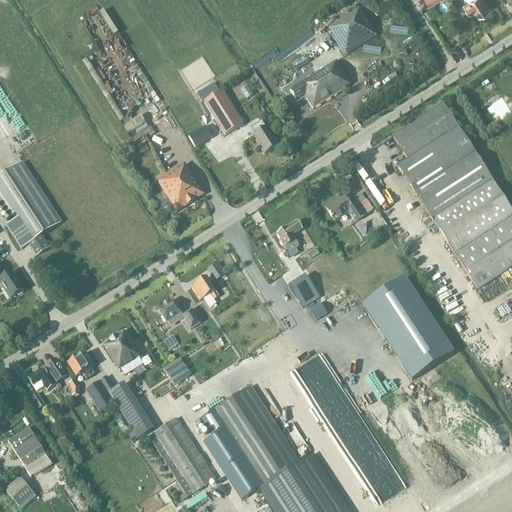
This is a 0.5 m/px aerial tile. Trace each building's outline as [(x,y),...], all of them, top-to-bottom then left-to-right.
[(467,0),(468,2),(464,4),(470,15),(475,12),(478,17),(489,10),(482,0),(467,0)] [(344,57),(376,37),(359,9),(328,28),(333,36),(331,37),(344,57)] [(292,30),(296,36),(304,31),(301,25),(292,30)] [(343,90),(350,85),(336,62),(322,71),(320,67),(315,70),(317,74),(289,91),(297,103),(304,98),(312,110),(344,91),(343,90)] [(243,88),(238,91),(244,100),(249,97),(243,88)] [(221,92),(203,103),(225,137),(243,126),(221,92)] [(489,108),(495,119),(501,115),(504,121),(511,116),(511,110),(504,98),(494,104),(494,105),(489,108)] [(511,268),(511,212),(444,107),(393,139),(407,161),(397,168),(476,291),(511,268)] [(142,118),(124,127),(130,136),(147,127),(142,118)] [(278,147),(266,128),(265,129),(261,123),(249,131),(253,137),(251,138),(264,157),(278,147)] [(204,128),(188,136),(196,149),(211,139),(204,128)] [(131,155),(126,158),(129,163),(134,160),(131,155)] [(22,163),(0,177),(0,205),(11,223),(6,226),(22,249),(28,245),(36,257),(49,249),(41,237),(62,223),(53,210),(22,163)] [(176,213),(203,196),(185,167),(179,171),(178,170),(157,183),(176,213)] [(222,174),(215,180),(220,187),(228,182),(222,174)] [(354,199),(347,203),(344,199),(335,205),(333,204),(325,209),(334,223),(348,213),(355,224),(364,217),(373,210),(367,200),(359,206),(354,199)] [(425,214),(421,216),(427,227),(431,224),(425,214)] [(293,256),(291,253),(300,247),(293,236),(302,231),(297,222),(285,230),(284,230),(280,232),(280,233),(277,235),(280,241),(279,241),(284,249),(285,251),(284,252),(288,259),(293,256)] [(385,228),(379,233),(382,238),(389,233),(385,228)] [(215,283),(225,276),(218,264),(207,270),(215,283)] [(0,269),(0,283),(6,292),(7,292),(11,298),(23,290),(18,283),(17,283),(11,273),(4,277),(1,272),(0,269)] [(305,276),(288,287),(302,309),(319,299),(305,276)] [(214,301),(218,298),(214,292),(215,292),(206,278),(191,289),(200,302),(210,295),(214,301)] [(404,279),(363,306),(412,382),(454,354),(404,279)] [(182,315),(173,300),(157,310),(168,326),(170,325),(169,323),(182,315)] [(501,314),(508,308),(502,300),(495,306),(501,314)] [(327,315),(320,304),(309,311),(316,322),(327,315)] [(200,324),(191,311),(181,317),(190,331),(200,324)] [(125,376),(132,371),(129,367),(139,360),(138,359),(141,357),(124,332),(100,347),(113,367),(115,366),(119,373),(122,372),(125,376)] [(214,336),(203,344),(208,351),(219,343),(214,336)] [(164,343),(169,350),(178,344),(173,337),(164,343)] [(89,370),(93,367),(85,354),(67,365),(76,379),(82,375),(86,380),(93,376),(89,370)] [(180,360),(163,371),(174,387),(191,376),(180,360)] [(56,361),(44,369),(50,378),(57,390),(61,388),(58,383),(67,377),(62,370),(56,361)] [(36,392),(44,387),(47,392),(55,386),(49,377),(48,377),(43,369),(27,379),(36,392)] [(100,414),(115,405),(108,394),(114,390),(106,378),(86,392),(100,414)] [(78,387),(74,381),(69,385),(72,390),(78,387)] [(124,384),(108,394),(115,405),(138,440),(153,430),(124,384)] [(311,456),(299,464),(250,388),(199,421),(211,439),(203,444),(241,502),(261,489),(275,511),(346,511),(314,461),(311,456)] [(31,398),(39,410),(45,406),(37,394),(31,398)] [(69,395),(64,398),(67,403),(72,400),(69,395)] [(184,442),(171,422),(153,434),(157,439),(151,443),(187,499),(215,480),(189,439),(184,442)] [(29,429),(7,442),(31,479),(52,465),(29,429)] [(332,478),(345,467),(329,448),(317,433),(303,444),(332,478)] [(371,477),(366,480),(374,491),(379,488),(371,477)] [(5,492),(19,509),(34,496),(20,479),(5,492)] [(367,489),(363,492),(370,501),(374,497),(367,489)] [(165,490),(158,491),(160,503),(168,501),(165,490)]
